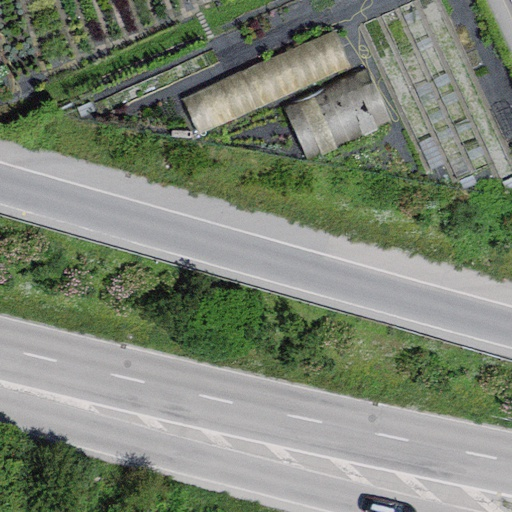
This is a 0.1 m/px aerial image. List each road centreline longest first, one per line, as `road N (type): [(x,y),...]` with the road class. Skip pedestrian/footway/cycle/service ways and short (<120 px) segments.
road 1 (primary): [(511,333),(0,184)]
road 2 (primary): [(511,464),(293,424),(0,352)]
road 3 (primary): [(0,414),(422,511)]
